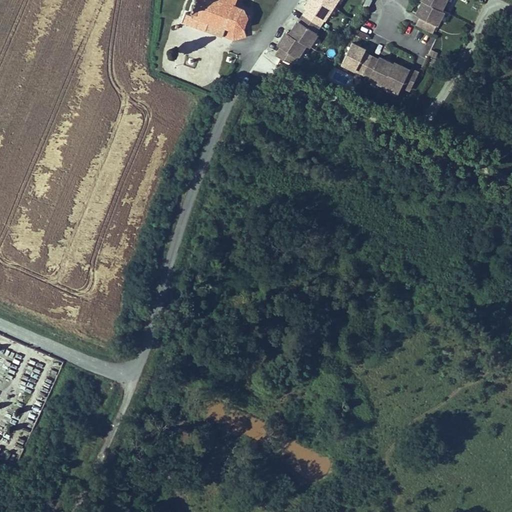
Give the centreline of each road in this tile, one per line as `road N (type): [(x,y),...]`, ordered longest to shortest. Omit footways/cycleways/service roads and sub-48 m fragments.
road 1 (residential): [(138,376),(182,219),(228,104),(289,0)]
road 2 (unclassified): [(138,376),(73,511)]
road 3 (unclassified): [(0,323),(107,371),(138,376)]
